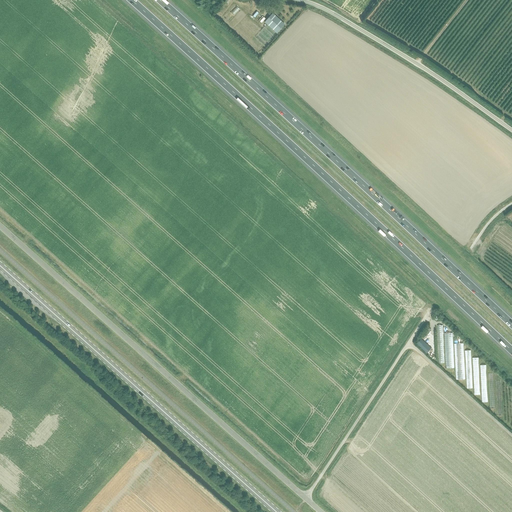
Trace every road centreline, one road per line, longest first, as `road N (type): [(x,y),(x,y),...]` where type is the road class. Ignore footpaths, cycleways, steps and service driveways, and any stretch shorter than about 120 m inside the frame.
road 1 (motorway): [(131,0),(511,351)]
road 2 (motorway): [(511,324),(159,0)]
road 3 (unclassified): [(305,499),(0,226)]
road 4 (primary): [(276,511),(0,265)]
road 5 (unclassified): [(511,435),(408,345),(305,499)]
road 6 (unclassified): [(511,130),(327,11),(293,0)]
